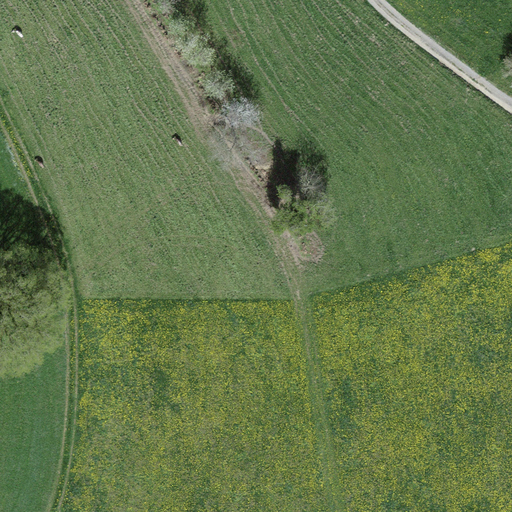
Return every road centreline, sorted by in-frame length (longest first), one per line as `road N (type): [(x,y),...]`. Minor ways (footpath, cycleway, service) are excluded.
road 1 (track): [(0,106),(42,188),(65,264),(77,375),(47,511)]
road 2 (track): [(511,103),(374,0)]
